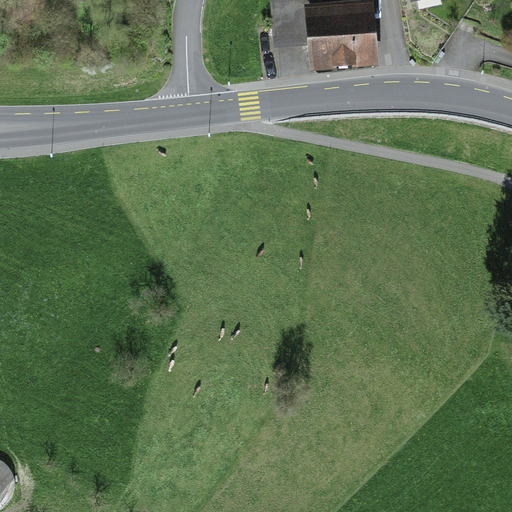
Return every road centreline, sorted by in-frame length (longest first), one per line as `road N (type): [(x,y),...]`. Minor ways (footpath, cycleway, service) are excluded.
road 1 (secondary): [(191,112),(399,93),(511,109)]
road 2 (track): [(249,105),(252,126),(511,183)]
